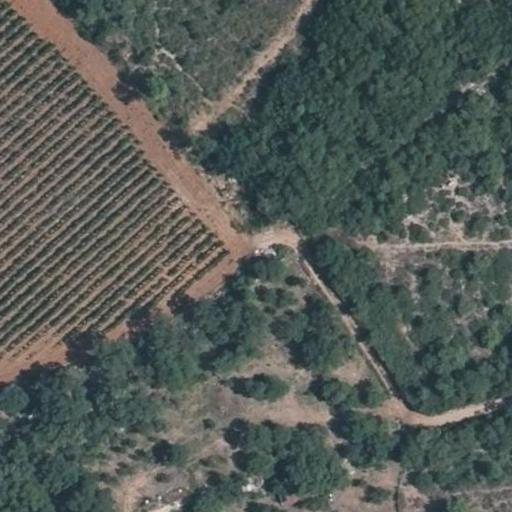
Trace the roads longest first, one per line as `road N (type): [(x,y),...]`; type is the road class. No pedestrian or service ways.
road 1 (track): [(257,244),(291,237),(409,414),(439,422),(511,403)]
road 2 (track): [(309,0),(199,127)]
